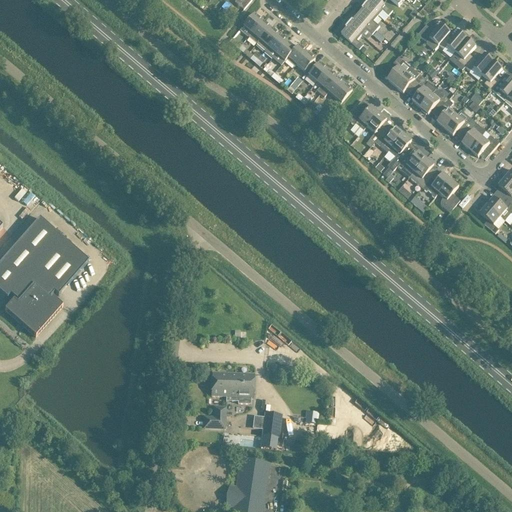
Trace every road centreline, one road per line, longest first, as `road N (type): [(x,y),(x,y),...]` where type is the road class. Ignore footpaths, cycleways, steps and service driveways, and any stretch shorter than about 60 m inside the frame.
road 1 (primary): [(511,386),(60,0)]
road 2 (unclassified): [(511,350),(368,226),(284,134),(187,71),(103,0)]
road 3 (tertiary): [(511,500),(194,235)]
road 4 (unclassified): [(143,511),(194,235)]
road 5 (residential): [(316,38),(483,179),(511,144)]
road 6 (tertiary): [(194,235),(0,65)]
